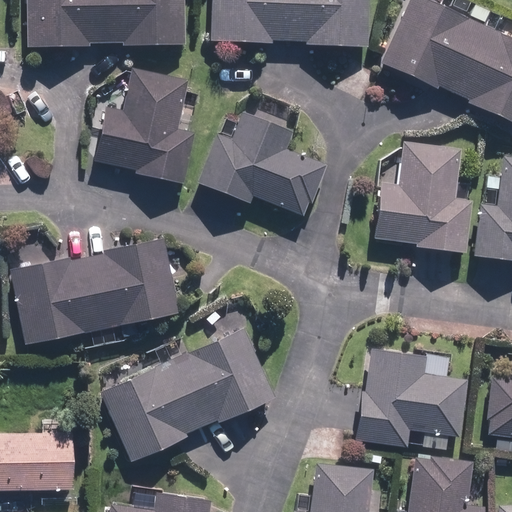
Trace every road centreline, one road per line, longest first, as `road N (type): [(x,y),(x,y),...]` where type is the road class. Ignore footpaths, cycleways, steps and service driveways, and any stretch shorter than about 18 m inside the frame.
road 1 (residential): [(309,295),(129,208),(0,190)]
road 2 (residential): [(309,295),(260,511)]
road 3 (residential): [(511,315),(309,295)]
road 4 (residential): [(372,121),(309,295)]
road 5 (unknown): [(41,69),(72,108),(85,202)]
